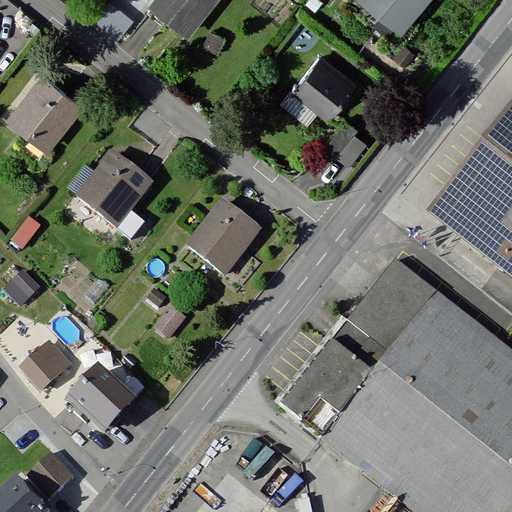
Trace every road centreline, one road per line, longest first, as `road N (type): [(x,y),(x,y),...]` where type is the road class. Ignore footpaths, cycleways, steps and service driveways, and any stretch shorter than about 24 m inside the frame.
road 1 (residential): [(343,229),(36,0)]
road 2 (tertiary): [(124,507),(343,229)]
road 3 (tertiary): [(343,229),(511,16)]
road 4 (residential): [(124,507),(0,364)]
